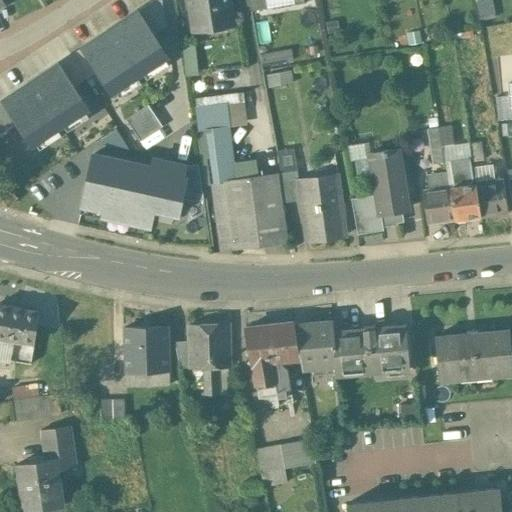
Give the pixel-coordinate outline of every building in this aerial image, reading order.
[(169,0),(159,0),(162,18),(172,17),(169,0)] [(228,0),(188,0),(193,28),(232,22),(228,0)] [(248,0),(250,11),(268,8),(266,0),(248,0)] [(497,1),(475,5),(478,23),(500,19),(497,1)] [(83,45),(113,91),(168,56),(138,9),(83,45)] [(261,60),(292,54),(290,45),(259,51),(261,60)] [(264,62),(266,71),(293,64),(290,55),(264,62)] [(1,96),(32,144),(89,108),(58,60),(1,96)] [(275,72),(268,73),(270,85),(278,84),(275,72)] [(511,99),(500,101),(503,130),(511,129),(511,99)] [(126,113),(142,145),(165,133),(149,102),(126,113)] [(448,125),(440,127),(443,145),(451,143),(448,125)] [(277,172),(238,178),(232,126),(199,130),(214,252),(287,242),(277,172)] [(440,127),(429,129),(435,163),(446,161),(443,145),(440,127)] [(480,141),(470,143),(473,161),(483,160),(480,141)] [(293,148),(277,150),(280,171),(296,169),(293,148)] [(387,150),(381,151),(381,152),(370,154),(377,195),(380,213),(381,213),(383,224),(403,221),(401,210),(407,209),(398,150),(387,151),(387,150)] [(151,164),(91,151),(79,208),(102,212),(101,217),(150,228),(154,211),(176,216),(188,163),(153,156),(151,164)] [(470,161),(451,163),(454,185),(450,185),(456,219),(483,216),(477,182),(470,183),(470,175),(472,175),(470,161)] [(494,165),(474,167),(477,182),(483,216),(510,213),(504,179),(497,180),(496,174),(495,174),(494,165)] [(296,169),(280,171),(285,201),(302,199),(299,180),(300,180),(299,169),(296,169)] [(448,172),(428,174),(429,188),(425,188),(429,223),(456,219),(450,185),(448,172)] [(300,180),(299,180),(302,199),(308,240),(347,234),(339,174),(300,180)] [(6,187),(0,192),(0,198),(8,207),(17,198),(6,187)] [(377,195),(351,198),(357,234),(383,230),(383,224),(381,213),(380,213),(377,195)] [(41,312),(0,305),(0,358),(32,364),(41,312)] [(333,320),(296,323),(296,322),(294,322),(300,359),(301,359),(302,369),(335,366),(336,366),(333,331),(334,330),(333,320)] [(294,322),(266,325),(276,381),(278,389),(291,388),(287,367),(283,366),(283,361),(300,359),(294,322)] [(266,323),(245,327),(256,385),(276,381),(266,325),(266,323)] [(374,325),(363,326),(364,328),(334,330),(333,331),(336,366),(335,366),(336,375),(358,373),(358,368),(387,365),(388,370),(410,368),(406,324),(375,327),(374,325)] [(229,325),(190,325),(191,341),(194,367),(204,367),(205,394),(220,394),(219,367),(230,366),(229,325)] [(169,326),(124,328),(126,386),(167,385),(168,401),(184,400),(181,384),(171,382),(169,326)] [(468,334),(436,337),(440,380),(462,378),(461,373),(491,370),(491,376),(511,373),(511,355),(510,330),(479,333),(479,330),(467,331),(468,334)] [(194,367),(191,341),(176,341),(181,367),(194,367)] [(37,383),(12,386),(13,400),(39,397),(37,383)] [(39,397),(13,400),(16,420),(61,414),(58,394),(39,397)] [(125,398),(101,399),(101,423),(125,422),(125,398)] [(71,425),(44,429),(48,458),(58,457),(59,468),(77,465),(71,425)] [(311,438),(256,448),(261,472),(262,472),(284,467),(312,465),(311,438)] [(217,446),(197,450),(204,487),(225,483),(217,446)] [(48,458),(20,462),(26,510),(64,505),(59,468),(58,457),(48,458)] [(284,467),(262,472),(265,486),(287,482),(284,467)] [(225,483),(204,487),(206,499),(210,498),(213,511),(231,508),(225,483)] [(424,495),(425,511),(502,511),(500,486),(486,488),(424,495)] [(425,511),(424,495),(346,503),(347,511),(425,511)]
